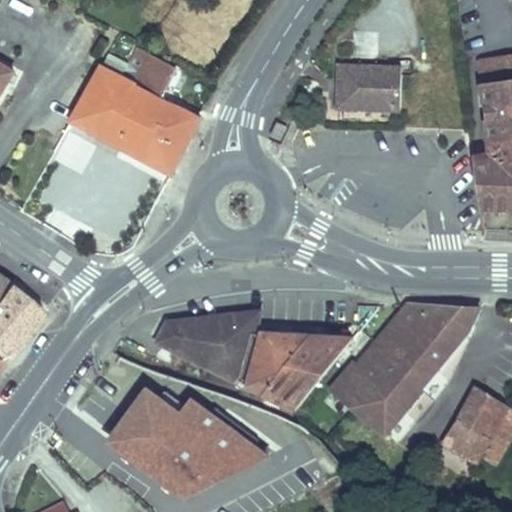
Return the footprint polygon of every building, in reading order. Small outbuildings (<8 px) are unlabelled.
[(145,93),(162,100),(176,71),(137,52),(123,83),(145,93)] [(471,139),(484,226),(511,226),(511,63),(481,66),(485,139),(471,139)] [(0,65),(0,92),(12,72),(0,65)] [(405,70),(341,68),(337,116),(405,117),(405,70)] [(80,127),(118,147),(145,93),(123,83),(101,70),(70,122),(80,127)] [(118,147),(171,173),(199,117),(162,100),(145,93),(118,147)] [(70,122),(65,132),(76,137),(80,127),(70,122)] [(282,142),(288,127),(278,122),(271,137),(282,142)] [(0,368),(41,322),(3,295),(0,298),(0,368)] [(266,307),(266,296),(232,296),(233,308),(266,307)] [(480,307),(413,303),(359,363),(354,362),(329,391),(387,439),(425,396),(421,393),(469,335),(480,307)] [(160,343),(229,383),(244,335),(255,336),(261,313),(208,319),(168,323),(160,343)] [(244,335),(229,383),(247,392),(261,336),(255,336),(244,335)] [(261,336),(247,392),(294,414),(354,339),(261,336)] [(181,404),(146,379),(107,433),(186,494),(268,453),(189,393),(181,404)] [(441,440),(494,469),(511,437),(511,404),(475,387),(441,440)] [(331,422),(326,427),(340,440),(345,434),(331,422)] [(356,459),(350,467),(366,484),(381,466),(351,440),(344,448),(356,459)]
